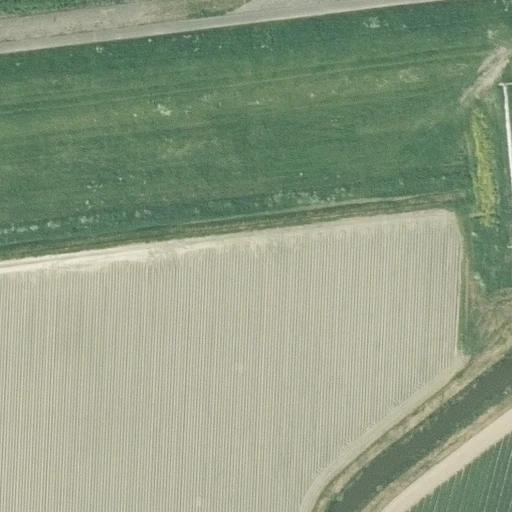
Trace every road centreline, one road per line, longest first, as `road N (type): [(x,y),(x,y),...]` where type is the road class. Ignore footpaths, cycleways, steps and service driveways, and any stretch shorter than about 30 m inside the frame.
road 1 (unclassified): [(0,49),(403,0)]
road 2 (track): [(388,511),(511,417)]
